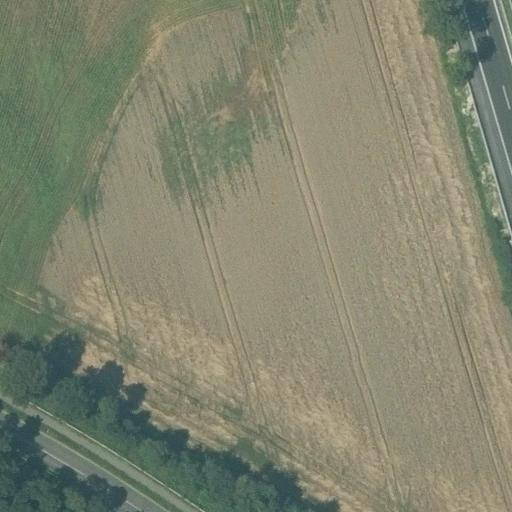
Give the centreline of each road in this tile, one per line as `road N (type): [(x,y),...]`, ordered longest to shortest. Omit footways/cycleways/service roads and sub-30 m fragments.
road 1 (secondary): [(136,511),(0,428)]
road 2 (motorway): [(475,0),(511,123)]
